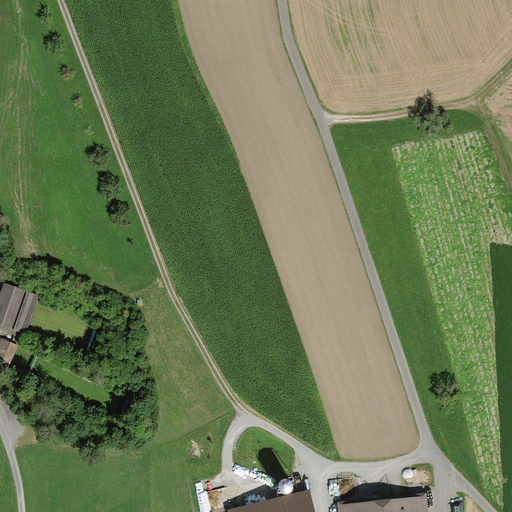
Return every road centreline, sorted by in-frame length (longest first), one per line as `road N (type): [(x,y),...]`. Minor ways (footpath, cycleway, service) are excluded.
road 1 (track): [(61,0),(173,293),(236,410),(331,469)]
road 2 (track): [(280,0),(429,444),(449,472)]
road 3 (track): [(319,117),(474,100)]
